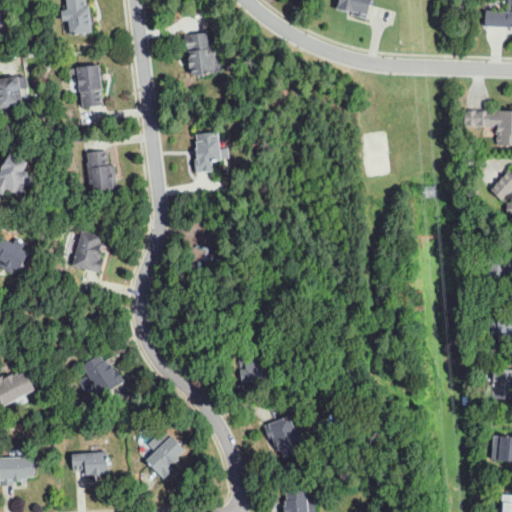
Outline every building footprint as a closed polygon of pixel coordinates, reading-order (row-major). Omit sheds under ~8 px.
[(72,35),(70,21),(64,21),(63,11),(64,5),(69,4),(68,0),(86,0),(87,7),(91,7),(94,32),(72,35)] [(337,0),(367,0),(362,22),(349,19),(350,16),(348,16),(348,18),(344,17),(344,15),(343,14),(343,15),(334,13),(337,0)] [(511,27),(486,26),(486,10),(508,11),(508,0),(511,0),(511,27)] [(194,74),(192,51),(186,52),(184,35),(210,32),(212,45),(217,44),(218,57),(222,56),(224,71),(194,74)] [(84,107),(81,85),(77,85),(76,78),(71,78),(70,69),(79,68),(79,67),(100,64),(104,90),(101,90),(103,105),(84,107)] [(0,107),(0,79),(19,76),(19,77),(27,76),(29,87),(21,89),(24,104),(0,107)] [(511,144),(498,144),(498,142),(496,141),(496,137),(497,136),(497,134),(495,134),(495,126),(462,125),(462,110),(485,110),(485,113),(494,113),(494,111),(495,111),(495,110),(500,110),(500,111),(511,111),(511,144)] [(197,173),(195,158),(199,158),(198,155),(195,155),(194,149),(198,149),(196,134),(217,132),(218,135),(220,134),(222,148),(229,147),(230,157),(213,159),(215,171),(197,173)] [(92,191),(91,183),(87,183),(86,175),(90,174),(89,163),(90,163),(89,152),(107,150),(109,166),(115,165),(118,188),(92,191)] [(3,195),(0,193),(0,175),(3,170),(0,167),(0,165),(3,160),(5,161),(7,158),(9,160),(11,153),(28,162),(24,171),(32,175),(33,179),(31,184),(27,184),(23,182),(17,194),(7,188),(3,195)] [(511,213),(507,214),(507,203),(511,203),(511,190),(503,200),(493,190),(510,172),(511,173),(511,213)] [(99,273),(97,272),(73,266),(82,231),(102,236),(100,244),(102,245),(101,250),(103,250),(101,259),(98,259),(98,260),(102,261),(99,273)] [(12,273),(10,272),(0,266),(0,264),(3,260),(1,259),(0,260),(0,234),(14,243),(17,238),(26,244),(23,249),(29,253),(18,270),(15,268),(12,273)] [(470,249),(462,249),(462,241),(470,241),(470,249)] [(511,282),(489,285),(488,283),(486,259),(511,256),(511,282)] [(511,340),(500,341),(498,316),(500,316),(499,308),(511,308),(511,340)] [(242,384),(240,369),(248,368),(248,366),(240,367),(238,352),(244,351),(244,346),(266,343),(267,352),(271,352),(272,361),(268,362),(270,380),(242,384)] [(101,396),(83,366),(101,354),(105,361),(106,360),(109,364),(111,363),(114,368),(116,367),(125,381),(125,382),(118,387),(118,385),(101,396)] [(511,399),(492,399),(493,369),(511,369),(511,399)] [(4,405),(0,396),(0,376),(10,371),(12,375),(13,374),(14,376),(18,373),(19,375),(27,371),(36,390),(4,405)] [(284,456),(281,449),(279,450),(278,445),(276,445),(274,439),(268,441),(263,427),(269,424),(291,416),(294,426),(303,423),(306,434),(299,436),(304,450),(284,456)] [(164,479),(146,460),(172,435),(187,450),(171,466),(174,470),(164,479)] [(511,460),(492,460),(493,436),(511,436),(511,460)] [(74,471),(73,453),(109,451),(111,474),(95,475),(95,474),(86,475),(86,470),(74,471)] [(0,486),(0,457),(35,456),(36,476),(27,477),(28,479),(22,479),(23,482),(14,482),(14,486),(0,486)] [(284,511),(284,505),(287,504),(287,500),(289,500),(288,492),(308,490),(309,511),(284,511)] [(511,511),(500,511),(502,494),(505,494),(511,494),(511,511)]
